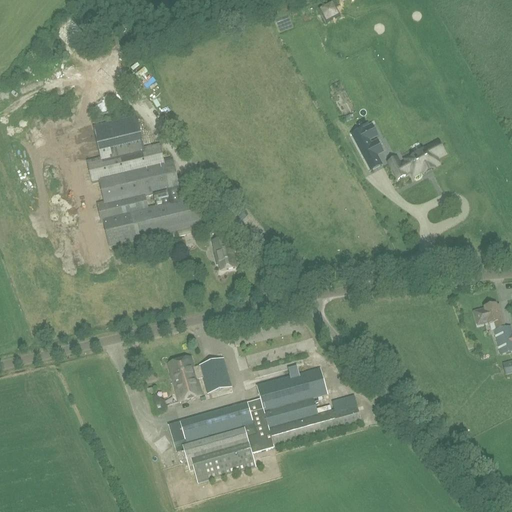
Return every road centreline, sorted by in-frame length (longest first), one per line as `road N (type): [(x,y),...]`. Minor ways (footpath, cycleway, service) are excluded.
road 1 (tertiary): [(0,367),(304,298)]
road 2 (unclassified): [(483,511),(304,298)]
road 3 (tertiary): [(304,298),(511,273)]
